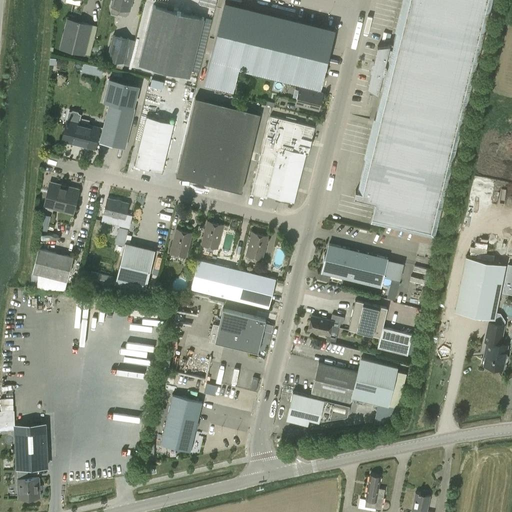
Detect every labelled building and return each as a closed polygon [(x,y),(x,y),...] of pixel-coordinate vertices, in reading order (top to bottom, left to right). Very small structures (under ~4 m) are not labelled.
[(112,7),(111,11),(112,13),(117,14),(119,13),(120,9),(129,11),(131,2),(129,2),(129,0),(112,0),(111,6),(112,7)] [(373,61),(371,65),(370,69),(370,72),(371,71),(367,87),(377,94),(379,90),(382,90),(375,118),(373,118),(364,157),(365,158),(357,190),(355,190),(354,196),(375,202),(370,221),(435,237),(492,0),(401,0),(394,31),(396,31),(392,50),(389,49),(390,45),(377,46),(373,61)] [(334,29),(224,2),(204,84),(233,91),(238,67),(320,87),(334,29)] [(139,64),(190,76),(204,18),(153,5),(139,64)] [(93,24),(67,18),(59,48),(85,55),(93,24)] [(113,34),(107,59),(123,63),(129,39),(113,34)] [(110,102),(100,141),(124,147),(134,108),(133,107),(139,84),(109,76),(103,100),(110,102)] [(163,81),(152,78),(150,85),(162,88),(163,81)] [(309,89),(299,87),(295,105),(318,111),(323,92),(316,91),(309,89)] [(260,154),(251,152),(260,113),(195,97),(176,175),(195,180),(195,182),(221,188),(222,187),(241,191),(248,161),(258,164),(250,193),(266,197),(267,195),(280,198),(280,200),(293,204),(306,153),(308,154),(314,127),(270,115),(260,154)] [(69,112),(66,123),(67,124),(63,141),(73,144),(73,142),(95,147),(99,128),(78,123),(80,115),(79,114),(77,112),(72,111),(70,112),(69,112)] [(137,166),(137,167),(143,169),(149,170),(149,168),(162,171),(174,123),(147,116),(135,165),(137,166)] [(45,202),(73,209),(78,189),(50,182),(45,202)] [(103,214),(121,218),(119,225),(129,227),(131,215),(126,214),(128,203),(107,198),(103,214)] [(41,214),(37,229),(47,231),(51,217),(41,214)] [(217,247),(223,224),(207,220),(201,243),(217,247)] [(114,243),(124,246),(115,281),(145,288),(155,250),(125,242),(128,229),(118,226),(114,243)] [(176,228),(170,251),(186,255),(192,232),(176,228)] [(58,232),(36,232),(36,240),(59,239),(58,232)] [(268,236),(252,232),(246,255),(262,259),(268,236)] [(403,263),(387,259),(387,257),(329,243),(322,272),(380,286),(383,276),(391,278),(386,297),(394,299),(403,263)] [(65,289),(67,281),(73,256),(38,248),(32,272),(31,273),(30,287),(65,289)] [(465,255),(455,310),(495,318),(505,263),(465,255)] [(269,307),(276,278),(198,258),(191,288),(269,307)] [(511,293),(511,264),(508,264),(502,291),(511,293)] [(84,345),(89,298),(74,297),(72,316),(63,316),(60,343),(84,345)] [(179,297),(176,318),(193,320),(196,300),(179,297)] [(348,329),(380,337),(377,346),(407,354),(412,333),(383,326),(387,308),(355,300),(348,329)] [(213,324),(209,340),(215,341),(244,348),(258,352),(266,319),(252,315),(223,308),(221,316),(219,325),(213,324)] [(329,335),(331,326),(339,327),(340,323),(342,323),(344,317),(332,314),(330,320),(311,315),(308,330),(329,335)] [(484,356),(482,366),(503,370),(508,344),(501,343),(505,324),(487,321),(483,341),(485,342),(482,355),(484,356)] [(318,349),(321,348),(322,344),(320,341),(317,341),(314,342),(313,346),(315,349),(318,349)] [(359,365),(358,371),(351,396),(388,406),(398,408),(406,372),(397,370),(397,366),(361,357),(359,365)] [(311,392),(350,401),(351,396),(358,371),(318,361),(311,392)] [(69,398),(78,398),(78,370),(69,370),(69,398)] [(293,391),(289,404),(291,404),(287,419),(300,422),(300,421),(308,423),(309,418),(318,421),(347,416),(349,405),(303,394),(293,392),(293,391)] [(202,402),(172,394),(160,443),(190,451),(202,402)] [(45,424),(15,425),(17,468),(26,468),(47,467),(45,424)] [(18,478),(17,478),(18,498),(40,497),(39,477),(27,478),(26,468),(17,468),(18,478)] [(370,474),(365,500),(364,506),(381,509),(384,489),(378,488),(380,476),(370,474)] [(433,511),(434,511),(427,510),(430,495),(416,492),(411,511),(433,511)]
